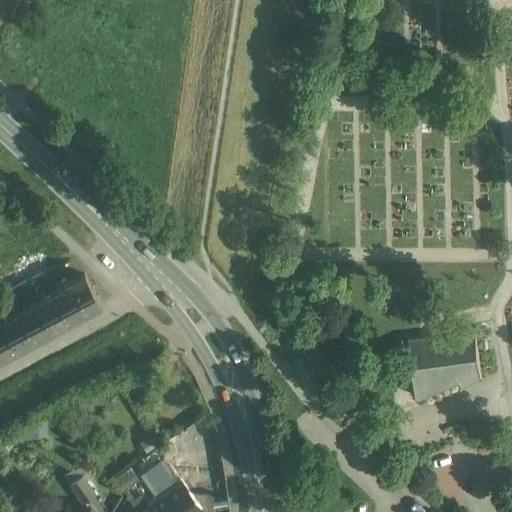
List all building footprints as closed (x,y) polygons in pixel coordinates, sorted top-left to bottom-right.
[(38,261),(20,271),(25,280),(43,271),(38,261)] [(53,289),(0,317),(0,354),(99,302),(82,271),(52,287),(53,289)] [(434,334),(409,338),(417,397),(460,380),(462,385),(481,377),(476,333),(434,339),(434,334)] [(37,421),(20,422),(21,426),(16,426),(17,432),(21,432),(22,439),(38,437),(37,421)] [(203,422),(187,430),(197,450),(213,442),(203,422)] [(174,450),(154,464),(168,484),(188,470),(174,450)] [(124,470),(106,484),(117,492),(132,481),(124,470)] [(82,474),(71,482),(83,500),(94,493),(82,474)] [(181,481),(148,504),(153,511),(195,511),(200,509),(181,481)]
